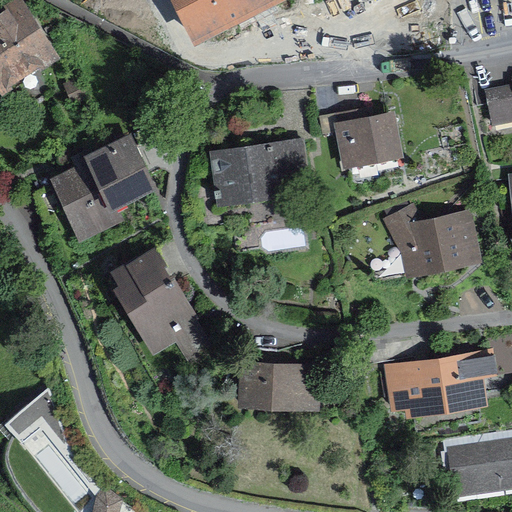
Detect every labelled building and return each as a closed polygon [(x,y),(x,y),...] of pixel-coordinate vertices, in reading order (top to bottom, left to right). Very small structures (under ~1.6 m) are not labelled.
[(61,59),(23,0),(12,0),(0,8),(0,91),(3,96),(16,87),(14,85),(40,68),(41,71),(61,59)] [(279,0),(173,0),(195,43),(279,0)] [(89,97),(79,76),(63,84),(73,105),(89,97)] [(511,77),(511,78),(511,83),(484,88),(491,124),(511,120),(511,77)] [(338,112),(340,121),(333,122),(342,167),(403,155),(394,110),(371,114),(370,105),(338,112)] [(92,148),(118,205),(156,189),(130,131),(92,148)] [(303,136),(208,150),(216,207),(312,193),(303,136)] [(118,205),(92,148),(69,158),(73,166),(48,176),(77,241),(125,221),(118,205)] [(382,218),(401,253),(405,276),(482,260),(471,207),(422,217),(413,201),(382,218)] [(305,203),(266,203),(266,219),(305,220),(305,203)] [(175,341),(190,366),(216,351),(197,318),(198,317),(155,244),(108,271),(116,285),(112,287),(151,354),(175,341)] [(487,348),(383,363),(390,411),(404,408),(405,417),(488,405),(484,376),(511,371),(511,333),(485,338),(487,348)] [(319,390),(335,391),(337,365),(238,360),(236,406),(318,410),(319,390)] [(66,446),(47,380),(3,417),(4,417),(0,420),(0,430),(7,439),(12,435),(14,437),(40,415),(66,446)] [(511,437),(446,446),(447,451),(442,452),(444,467),(449,467),(453,496),(511,488),(511,437)] [(51,469),(70,473),(73,457),(55,453),(51,469)] [(105,484),(96,494),(91,511),(117,511),(122,499),(105,484)]
